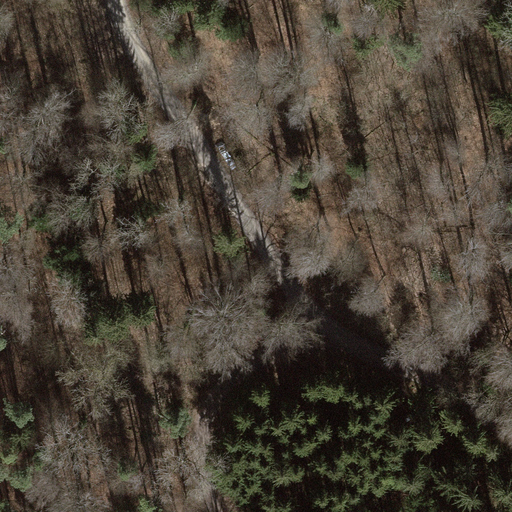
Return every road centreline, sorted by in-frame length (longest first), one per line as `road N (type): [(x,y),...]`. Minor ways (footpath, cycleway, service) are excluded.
road 1 (track): [(321,329),(136,49),(119,0)]
road 2 (track): [(217,511),(200,440),(229,375),(321,329)]
road 3 (track): [(511,437),(447,385),(321,329)]
